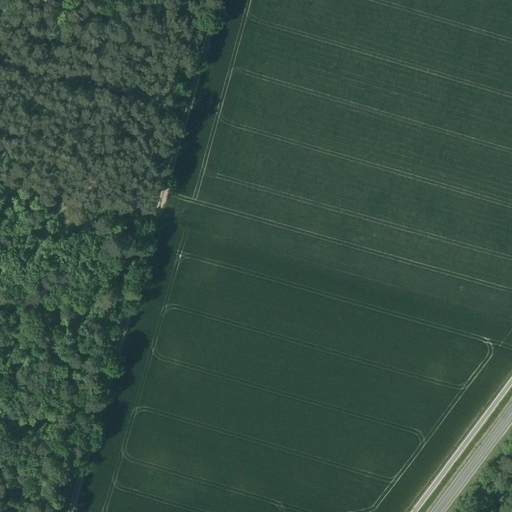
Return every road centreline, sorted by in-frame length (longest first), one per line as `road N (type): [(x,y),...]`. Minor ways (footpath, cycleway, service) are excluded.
road 1 (track): [(214,0),(72,511)]
road 2 (track): [(185,105),(0,53)]
road 3 (track): [(152,224),(0,184)]
road 4 (secondary): [(436,511),(511,411)]
